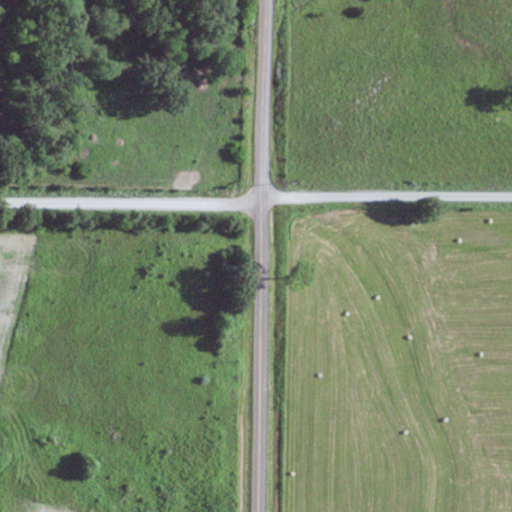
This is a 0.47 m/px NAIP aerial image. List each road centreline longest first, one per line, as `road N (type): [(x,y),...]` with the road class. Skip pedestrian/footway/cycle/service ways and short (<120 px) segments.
road 1 (tertiary): [(258,511),(260,0)]
road 2 (residential): [(0,196),(256,197)]
road 3 (residential): [(511,199),(256,197)]
